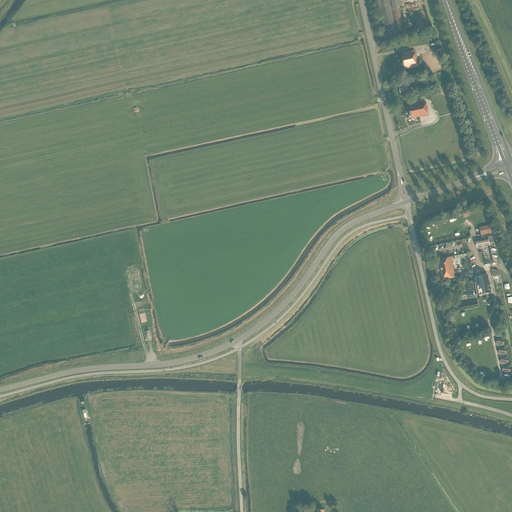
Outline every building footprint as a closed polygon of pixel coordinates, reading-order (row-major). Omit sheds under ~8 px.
[(389,0),(376,0),(384,32),(396,30),(392,11),(393,11),(397,29),(403,28),(399,9),(402,8),(401,2),(408,0),(390,0),(392,7),(391,8),(389,0)] [(417,62),(416,56),(415,56),(414,50),(403,53),(403,54),(396,56),(399,71),(418,67),(417,62)] [(438,81),(447,79),(446,71),(436,73),(438,81)] [(411,85),(418,84),(417,80),(406,81),(407,85),(398,87),(400,93),(408,91),(408,89),(412,88),(411,85)] [(428,110),(426,103),(409,107),(404,109),(406,119),(411,118),(411,119),(415,118),(414,117),(417,116),(417,117),(428,115),(427,110),(428,110)] [(483,235),(492,233),(490,225),(481,227),(483,235)] [(477,248),(489,245),(488,239),(475,242),(477,248)] [(447,259),(447,258),(439,260),(443,280),(455,277),(451,258),(447,259)] [(464,274),(473,273),(470,258),(466,259),(468,271),(464,271),(464,274)] [(490,292),(487,275),(474,277),(478,295),(490,292)]
